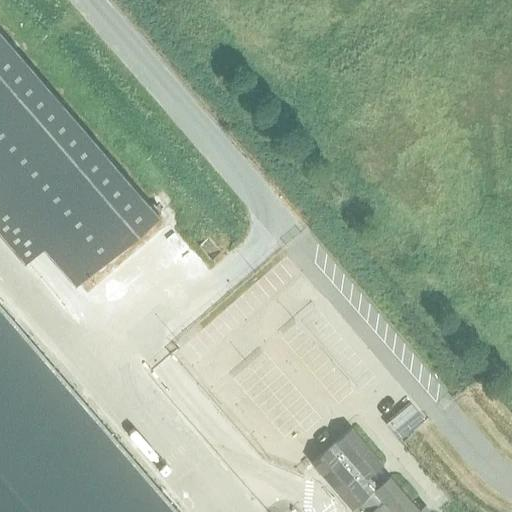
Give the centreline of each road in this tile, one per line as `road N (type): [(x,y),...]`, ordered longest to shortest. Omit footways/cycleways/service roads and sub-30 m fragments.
road 1 (unclassified): [(511,483),(483,462),(87,0)]
road 2 (unknown): [(318,270),(226,346),(217,366),(223,384),(273,437),(302,444),(352,411),(398,364)]
road 3 (unknown): [(318,511),(202,418),(156,362),(126,305)]
road 4 (unknown): [(225,511),(80,338)]
road 5 (unknown): [(126,305),(272,216)]
road 6 (unknown): [(80,338),(0,248)]
